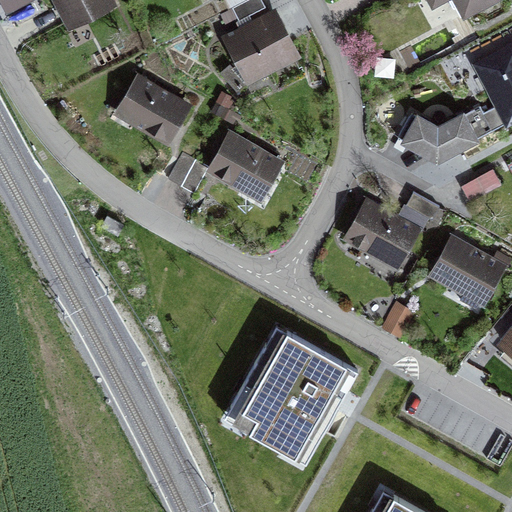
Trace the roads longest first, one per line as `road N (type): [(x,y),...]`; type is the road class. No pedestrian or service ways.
road 1 (residential): [(278,288),(117,197),(66,152),(0,49)]
road 2 (residential): [(278,288),(354,144),(336,53),(307,0)]
road 3 (residential): [(511,418),(278,288)]
road 4 (unknown): [(354,144),(384,174),(430,192),(511,159)]
